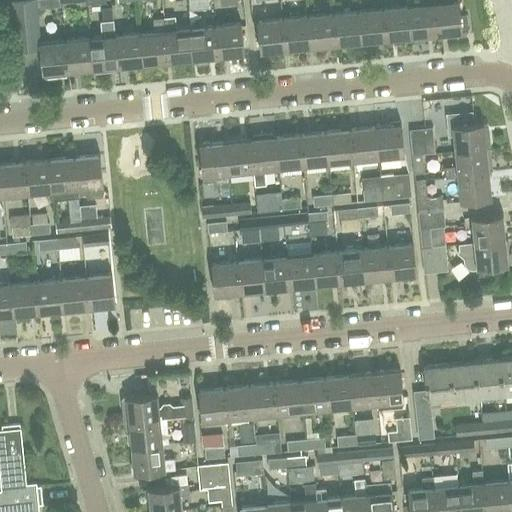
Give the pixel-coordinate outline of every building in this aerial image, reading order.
[(39,42),(41,42),(37,7),(62,5),(61,0),(11,0),(16,50),(40,48),(39,42)] [(436,34),(447,32),(450,35),(464,34),(466,29),(465,13),(459,14),(458,0),(452,0),(443,1),(442,0),(432,0),(433,2),(432,2),(436,34)] [(414,40),(423,39),(426,36),(425,35),(436,34),(432,2),(407,5),(411,36),(411,37),(414,40)] [(386,39),(411,36),(407,5),(383,7),(386,39)] [(361,41),(386,39),(383,7),(358,10),(361,41)] [(336,44),(361,41),(358,10),(333,12),(336,44)] [(311,47),(336,44),(333,12),(308,15),(311,47)] [(286,49),(311,47),(308,15),(283,18),(286,49)] [(194,58),(191,27),(176,29),(175,16),(164,17),(169,61),(194,58)] [(144,63),(169,61),(164,17),(152,18),(153,31),(141,32),(144,63)] [(260,52),(286,49),(283,18),(257,20),(260,52)] [(118,66),(115,35),(113,19),(100,21),(102,36),(90,37),(93,68),(95,73),(107,71),(108,67),(118,66)] [(217,25),(220,56),(245,53),(242,22),(217,25)] [(194,58),(220,56),(217,25),(191,27),(194,58)] [(118,66),(144,63),(141,32),(115,35),(118,66)] [(68,71),(93,68),(90,37),(65,40),(68,71)] [(58,72),(68,71),(65,40),(41,42),(39,42),(40,48),(42,73),(43,73),(45,77),(57,76),(58,72)] [(455,150),(487,146),(487,145),(491,143),(489,133),(485,131),(484,121),(462,123),(452,125),(455,150)] [(375,126),(378,158),(404,155),(401,123),(375,126)] [(353,160),(378,158),(375,126),(349,128),(353,160)] [(412,155),(422,154),(435,152),(432,126),(409,128),(412,155)] [(328,163),(353,160),(349,128),(325,131),(328,163)] [(302,165),(328,163),(325,131),(299,133),(302,165)] [(277,168),(274,136),(273,136),(273,134),(271,132),(263,133),(261,135),(261,137),(249,138),(252,170),(254,170),(255,185),(266,183),(265,169),(277,168)] [(277,168),(302,165),(299,133),(274,136),(277,168)] [(227,172),(252,170),(249,138),(224,140),(227,172)] [(226,172),(227,172),(224,140),(198,143),(201,182),(211,181),(212,185),(227,184),(226,172)] [(444,167),(445,176),(490,171),(488,161),(492,159),(491,148),(487,147),(487,146),(455,150),(457,166),(444,167)] [(73,156),(77,197),(79,197),(78,193),(86,192),(86,193),(88,196),(101,195),(102,191),(99,154),(73,156)] [(422,154),(412,155),(414,172),(424,171),(422,154)] [(54,200),(77,197),(73,156),(48,159),(52,191),(53,191),(54,200)] [(27,193),(52,191),(48,159),(23,161),(27,193)] [(0,178),(2,196),(27,193),(23,161),(0,163),(0,178)] [(490,171),(445,176),(446,177),(458,176),(461,200),(492,196),(490,171)] [(382,198),(412,195),(410,173),(380,176),(382,192),(382,198)] [(364,200),(382,198),(382,192),(380,176),(361,178),(364,200)] [(418,213),(444,210),(442,195),(427,197),(425,179),(414,180),(418,213)] [(331,193),(332,203),(350,201),(349,191),(331,193)] [(263,210),(281,208),(280,193),(256,196),(257,211),(263,210)] [(280,193),(281,208),(300,206),(299,196),(281,198),(281,193),(280,193)] [(313,205),(332,203),(331,193),(312,195),(313,205)] [(230,203),(231,213),(250,211),(249,201),(230,203)] [(391,213),(409,211),(408,201),(390,203),(391,213)] [(203,216),(231,213),(230,203),(202,206),(203,216)] [(377,204),(359,206),(360,216),(378,214),(377,204)] [(341,228),(361,226),(358,206),(339,209),(341,228)] [(308,223),(327,221),(327,219),(326,210),(307,212),(308,223)] [(444,210),(418,213),(424,272),(438,270),(437,262),(447,261),(445,244),(432,245),(430,227),(445,225),(444,210)] [(30,224),(31,234),(49,232),(48,221),(47,212),(32,214),(33,223),(30,224)] [(308,223),(307,212),(282,214),(283,225),(308,223)] [(475,240),(507,237),(504,212),(472,215),(475,240)] [(283,225),(282,214),(257,217),(258,228),(260,228),(262,240),(279,239),(278,226),(283,225)] [(79,218),(80,228),(99,227),(98,216),(79,218)] [(240,230),(258,228),(257,217),(239,219),(240,228),(240,230)] [(57,231),(80,228),(79,218),(56,221),(57,231)] [(207,231),(226,230),(225,220),(206,222),(207,231)] [(12,236),(31,234),(30,224),(11,226),(12,236)] [(448,237),(472,236),(472,225),(447,227),(448,237)] [(89,244),(108,242),(107,232),(88,234),(89,244)] [(56,237),(57,248),(76,246),(75,235),(56,237)] [(39,250),(57,248),(56,237),(38,239),(39,250)] [(507,237),(475,240),(475,242),(458,243),(459,249),(457,253),(463,258),(464,263),(466,267),(469,269),(474,269),(477,269),(477,266),(509,262),(511,263),(511,253),(508,253),(507,237)] [(7,243),(8,253),(26,251),(25,241),(7,243)] [(386,244),(389,275),(415,273),(412,241),(386,244)] [(364,278),(389,275),(386,244),(361,246),(364,278)] [(339,280),(364,278),(361,246),(336,248),(339,280)] [(314,283),(339,280),(336,248),(311,251),(314,283)] [(314,283),(311,251),(286,253),(289,285),(299,284),(299,289),(314,288),(314,283)] [(264,287),(289,285),(286,253),(261,256),(264,287)] [(239,290),(264,287),(261,256),(236,258),(239,290)] [(212,292),(239,290),(236,258),(209,261),(212,292)] [(85,275),(88,306),(114,304),(111,272),(85,275)] [(63,309),(88,306),(85,275),(60,277),(63,309)] [(39,311),(63,309),(60,277),(36,280),(39,311)] [(14,314),(39,311),(36,280),(11,282),(14,314)] [(0,315),(14,314),(11,282),(0,283),(0,315)] [(504,391),(511,390),(511,356),(497,357),(499,374),(502,374),(504,391)] [(479,394),(504,391),(502,374),(499,374),(497,357),(473,360),(475,377),(477,376),(479,394)] [(455,396),(479,394),(477,376),(475,377),(473,360),(449,362),(451,379),(454,379),(455,396)] [(456,402),(455,396),(454,379),(451,379),(449,362),(423,365),(425,388),(414,389),(417,417),(418,417),(420,437),(434,436),(431,404),(456,402)] [(374,370),(377,402),(378,402),(379,406),(402,404),(403,399),(400,367),(374,370)] [(351,404),(377,402),(374,370),(348,372),(351,404)] [(327,407),(351,404),(348,372),(323,375),(327,407)] [(301,409),(327,407),(323,375),(298,377),(301,409)] [(276,412),(301,409),(298,377),(273,380),(276,412)] [(251,414),(276,412),(273,380),(248,382),(251,414)] [(226,417),(251,414),(248,382),(223,385),(226,417)] [(200,420),(226,417),(223,385),(197,388),(200,420)] [(127,421),(160,417),(192,414),(190,395),(179,396),(180,404),(172,405),(168,401),(163,402),(160,406),(158,407),(156,393),(158,393),(157,392),(125,395),(125,396),(123,396),(121,398),(122,410),(124,412),(127,411),(127,421)] [(388,441),(412,439),(410,416),(396,418),(397,430),(387,431),(388,441)] [(130,446),(162,442),(160,417),(127,421),(130,446)] [(304,438),(305,448),(324,446),(323,436),(319,436),(319,431),(312,432),(311,417),(303,418),(305,438),(304,438)] [(482,421),(483,433),(502,431),(501,419),(482,421)] [(0,472),(2,487),(26,485),(19,421),(1,423),(2,428),(0,427),(0,472)] [(184,440),(194,439),(192,421),(182,422),(184,440)] [(456,435),(483,433),(482,421),(455,424),(456,435)] [(373,432),(354,433),(355,443),(374,442),(373,432)] [(337,445),(355,443),(354,433),(336,435),(337,445)] [(511,435),(503,437),(504,447),(511,446),(511,435)] [(486,449),(504,447),(503,437),(485,438),(486,449)] [(287,449),(305,448),(304,438),(286,439),(287,449)] [(453,441),(454,452),(474,450),(473,439),(453,441)] [(251,443),(252,454),(275,452),(274,441),(251,443)] [(436,454),(454,452),(453,441),(435,443),(436,454)] [(162,442),(130,446),(132,472),(165,469),(175,469),(174,457),(164,458),(162,442)] [(230,456),(252,454),(251,443),(229,445),(230,456)] [(400,457),(423,455),(422,444),(398,446),(400,457)] [(205,458),(224,457),(223,446),(204,448),(205,458)] [(369,460),(393,458),(392,447),(368,449),(369,460)] [(336,451),(337,463),(338,463),(338,462),(357,460),(356,450),(336,452),(336,451)] [(337,463),(336,451),(316,453),(317,465),(337,463)] [(285,457),(286,467),(306,465),(305,455),(285,457)] [(268,469),(286,467),(285,457),(267,458),(268,469)] [(263,473),(261,459),(235,461),(236,471),(234,471),(235,476),(263,473)] [(198,464),(199,474),(204,474),(228,471),(227,461),(198,464)] [(486,511),(483,481),(482,469),(471,470),(473,482),(457,484),(460,511),(486,511)] [(231,503),(228,471),(204,474),(199,474),(200,488),(219,486),(221,501),(221,504),(231,503)] [(460,511),(457,484),(456,474),(431,477),(432,486),(434,511),(460,511)] [(364,478),(367,511),(393,511),(391,490),(376,492),(374,477),(364,478)] [(434,511),(432,486),(431,477),(421,478),(422,487),(407,489),(409,511),(434,511)] [(341,511),(367,511),(364,478),(353,479),(355,494),(340,495),(341,511)] [(486,511),(492,511),(511,510),(508,478),(483,481),(486,511)] [(149,511),(181,508),(180,493),(189,493),(188,482),(179,483),(147,486),(149,511)] [(316,511),(314,489),(313,482),(303,483),(304,499),(290,500),(290,511),(316,511)] [(8,511),(39,511),(38,502),(43,501),(41,483),(26,485),(2,487),(0,487),(0,510),(8,510),(8,511)] [(341,511),(340,495),(326,497),(325,488),(314,489),(316,511),(341,511)] [(265,511),(290,511),(290,500),(265,503),(265,511)] [(232,511),(231,503),(221,504),(221,511),(232,511)] [(240,511),(265,511),(265,503),(239,505),(240,511)]
